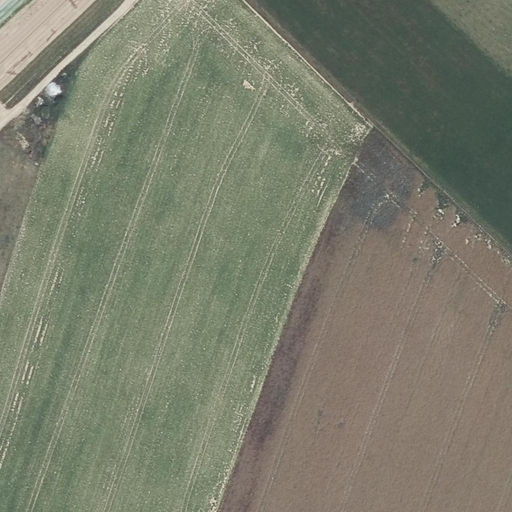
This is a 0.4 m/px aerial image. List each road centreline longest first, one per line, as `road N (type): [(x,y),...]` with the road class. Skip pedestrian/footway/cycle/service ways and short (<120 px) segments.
road 1 (track): [(249,0),(511,252)]
road 2 (unclassified): [(0,127),(130,0)]
